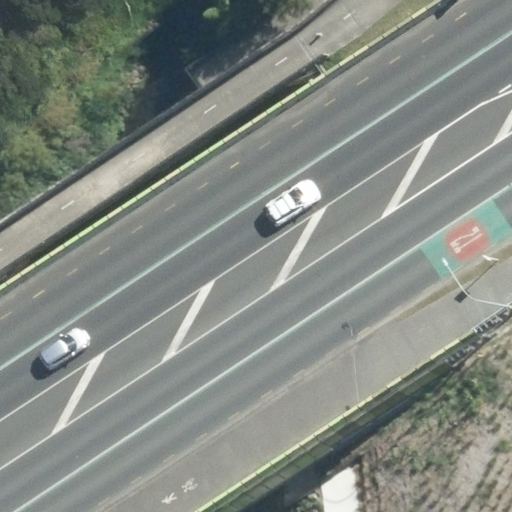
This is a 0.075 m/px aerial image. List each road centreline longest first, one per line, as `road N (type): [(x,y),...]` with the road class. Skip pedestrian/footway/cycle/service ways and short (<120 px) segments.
road 1 (primary): [(0,373),(511,30)]
road 2 (primary): [(511,178),(15,511)]
